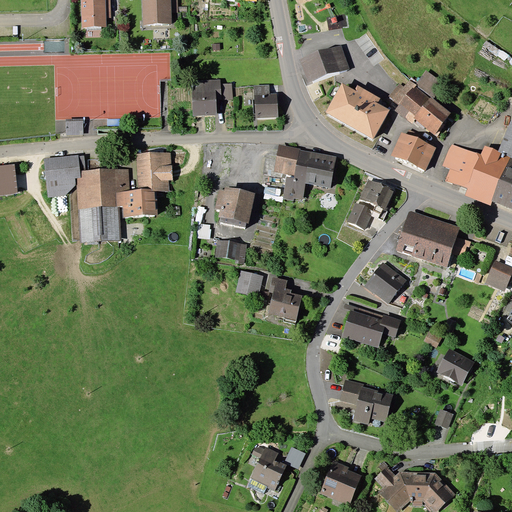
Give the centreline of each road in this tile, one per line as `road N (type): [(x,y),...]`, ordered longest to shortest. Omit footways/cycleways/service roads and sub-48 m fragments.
road 1 (residential): [(430,187),(366,259),(321,338),(317,377),(328,429),(363,446),(403,451),(511,446)]
road 2 (residential): [(313,130),(293,139),(180,138),(0,152)]
road 3 (tertiary): [(313,130),(296,96),(276,0)]
road 4 (tertiary): [(430,187),(313,130)]
